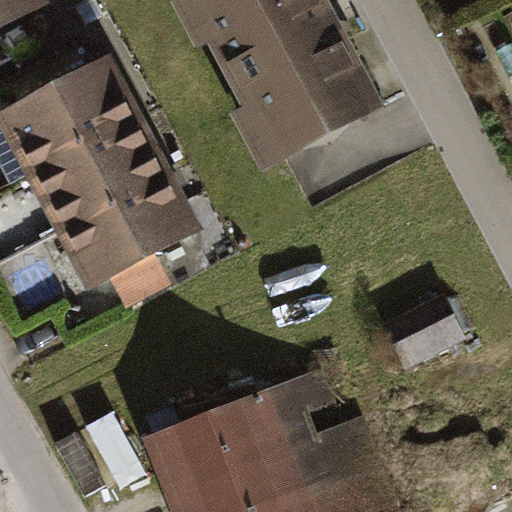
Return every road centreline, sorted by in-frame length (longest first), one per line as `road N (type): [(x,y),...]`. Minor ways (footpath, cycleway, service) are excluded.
road 1 (residential): [(391,0),(511,236)]
road 2 (residential): [(0,376),(75,511)]
